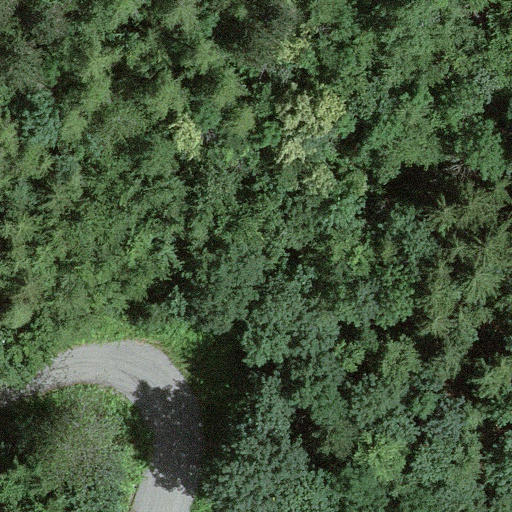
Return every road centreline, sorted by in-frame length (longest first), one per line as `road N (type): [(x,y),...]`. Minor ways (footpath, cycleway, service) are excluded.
road 1 (track): [(147,375),(511,100)]
road 2 (unclassified): [(0,395),(95,361),(147,375),(181,422),(185,449),(168,511)]
